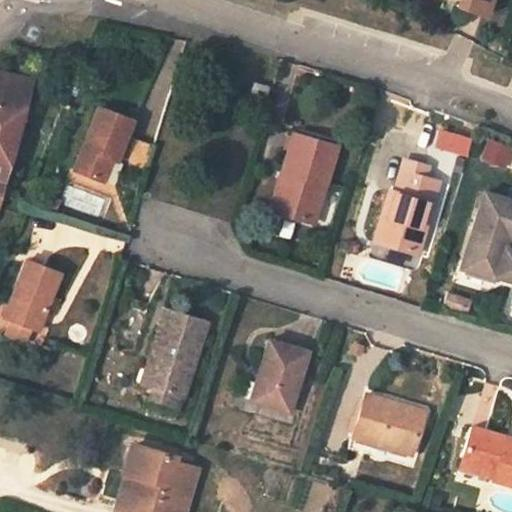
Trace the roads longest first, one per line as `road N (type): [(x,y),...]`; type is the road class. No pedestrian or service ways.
road 1 (residential): [(511,354),(170,244)]
road 2 (residential): [(511,110),(186,0)]
